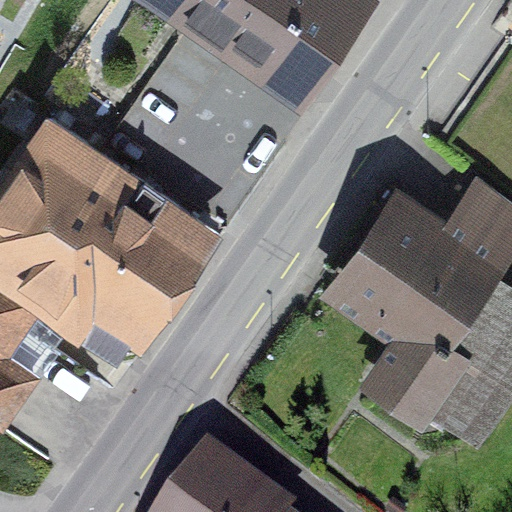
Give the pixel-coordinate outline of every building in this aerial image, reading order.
[(187,0),(300,78),(354,0),(187,0)] [(0,259),(120,344),(205,223),(54,117),(0,193),(0,259)] [(511,224),(511,202),(492,187),(475,208),(506,232),(511,224)] [(460,306),(485,270),(395,207),(343,280),(416,332),(381,382),(424,413),(428,406),(477,440),(511,390),(511,287),(509,286),(483,323),(460,306)] [(0,419),(33,374),(2,352),(36,304),(0,278),(0,419)] [(260,511),(207,474),(179,511),(260,511)]
